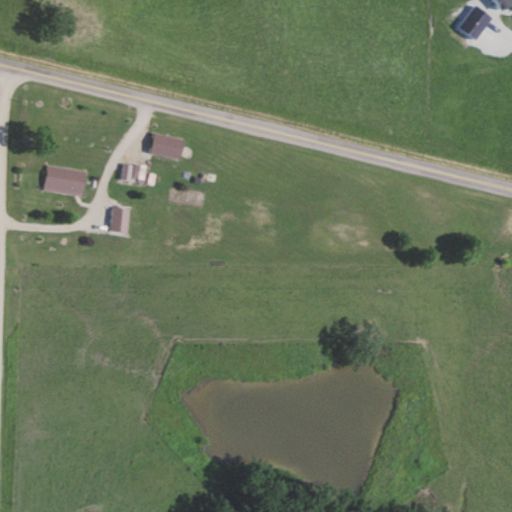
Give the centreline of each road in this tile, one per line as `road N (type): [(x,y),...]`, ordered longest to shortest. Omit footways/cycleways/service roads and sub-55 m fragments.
road 1 (residential): [(511,191),(0,66)]
road 2 (residential): [(0,347),(8,68)]
